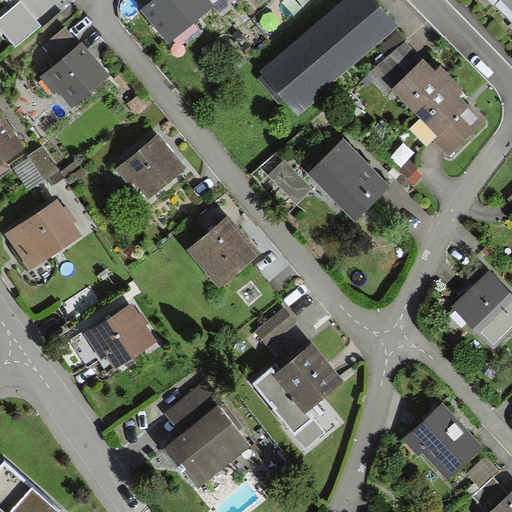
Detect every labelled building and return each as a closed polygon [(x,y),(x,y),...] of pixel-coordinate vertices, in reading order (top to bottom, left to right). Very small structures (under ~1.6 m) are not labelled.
[(151,0),(140,10),(168,44),(215,7),(213,4),(209,0),(151,0)] [(267,0),(248,0),(257,9),(267,0)] [(400,27),(375,0),(342,0),(259,72),(262,75),(285,101),(297,116),(377,47),(397,29),(400,27)] [(511,0),(501,0),(511,10),(511,0)] [(41,26),(21,1),(0,18),(0,28),(16,48),(41,26)] [(58,62),(80,45),(65,27),(44,45),(58,62)] [(406,40),(397,29),(377,47),(387,58),(405,41),(406,40)] [(392,89),(423,60),(405,41),(387,58),(369,74),(387,93),(392,89)] [(58,62),(40,77),(54,94),(57,91),(72,109),(111,77),(87,49),(82,43),(80,45),(58,62)] [(392,89),(414,112),(450,76),(446,71),(441,66),(435,71),(423,60),(392,89)] [(280,105),(285,101),(262,75),(257,79),(280,105)] [(450,76),(414,112),(437,135),(438,137),(469,106),(457,94),(463,88),(457,82),(450,76)] [(448,158),(484,121),(469,106),(438,137),(437,135),(431,141),(448,158)] [(0,110),(0,174),(11,167),(7,161),(25,148),(0,110)] [(158,133),(116,169),(130,186),(134,183),(148,200),(187,168),(169,147),(158,133)] [(366,160),(344,138),(308,173),(356,222),(391,186),(366,160)] [(28,157),(13,168),(29,191),(60,171),(43,145),(28,156),(28,157)] [(312,189),(285,160),(268,176),(296,205),(312,189)] [(409,160),(399,169),(402,173),(411,182),(414,185),(424,177),(409,160)] [(411,182),(402,173),(396,180),(405,188),(411,182)] [(58,199),(5,233),(30,271),(82,236),(74,224),(69,217),(63,208),(58,199)] [(67,206),(63,208),(69,217),(74,224),(77,221),(67,206)] [(228,216),(187,250),(219,289),(260,256),(239,231),(228,216)] [(511,292),(506,287),(490,270),(452,307),(493,349),(511,330),(511,292)] [(132,303),(84,334),(108,373),(157,343),(146,325),(143,320),(139,314),(132,303)] [(284,307),(254,331),(267,347),(297,323),(284,307)] [(142,312),(139,314),(143,320),(146,325),(149,323),(142,312)] [(344,382),(312,343),(276,372),(272,368),(252,384),(294,434),(312,419),(307,413),(344,382)] [(164,414),(181,435),(217,405),(222,402),(205,381),(164,414)] [(462,424),(442,402),(401,440),(418,458),(423,453),(448,480),(483,446),(462,424)] [(181,435),(164,449),(198,490),(251,447),(217,405),(181,435)] [(500,471),(486,455),(466,473),(480,488),(493,477),(500,471)] [(3,463),(0,460),(0,511),(59,511),(61,511),(34,486),(33,487),(4,462),(3,463)] [(489,511),(509,495),(493,477),(480,488),(471,496),(484,511),(489,511)] [(489,511),(511,511),(511,492),(509,495),(489,511)]
